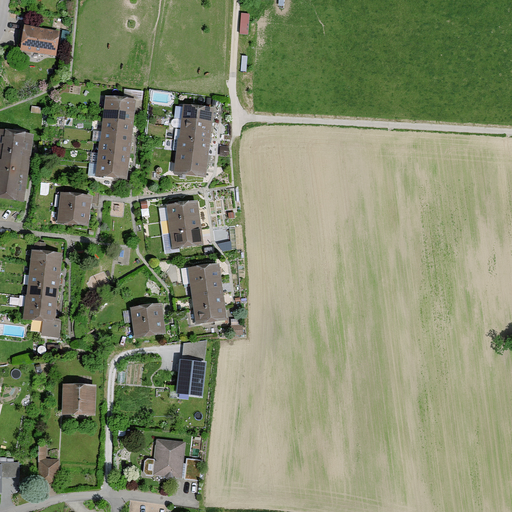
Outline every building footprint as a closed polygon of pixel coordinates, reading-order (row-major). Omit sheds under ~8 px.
[(56,60),(60,34),(25,28),(21,54),(56,60)] [(126,183),(137,102),(107,98),(96,178),(126,183)] [(206,181),(215,112),(185,108),(175,176),(206,181)] [(0,200),(25,203),(33,139),(0,134),(0,200)] [(87,229),(91,200),(61,196),(57,225),(87,229)] [(111,214),(124,214),(125,201),(112,200),(111,214)] [(200,204),(166,208),(172,252),(205,248),(200,204)] [(56,322),(64,257),(30,253),(22,323),(43,325),(41,338),(58,340),(61,323),(56,322)] [(227,325),(219,267),(183,272),(185,288),(191,287),(196,329),(227,325)] [(90,289),(110,284),(106,271),(87,277),(90,289)] [(166,337),(162,307),(132,310),(135,341),(166,337)] [(242,337),(242,327),(231,327),(232,337),(242,337)] [(207,362),(206,340),(183,341),(183,363),(207,362)] [(203,367),(181,365),(178,396),(201,398),(203,367)] [(95,420),(97,388),(64,387),(63,419),(95,420)] [(185,445),(158,442),(155,478),(182,481),(185,445)] [(58,486),(59,462),(46,461),(46,448),(39,447),(37,486),(58,486)] [(3,462),(3,477),(20,477),(20,462),(3,462)] [(201,463),(189,462),(187,481),(200,482),(201,463)]
